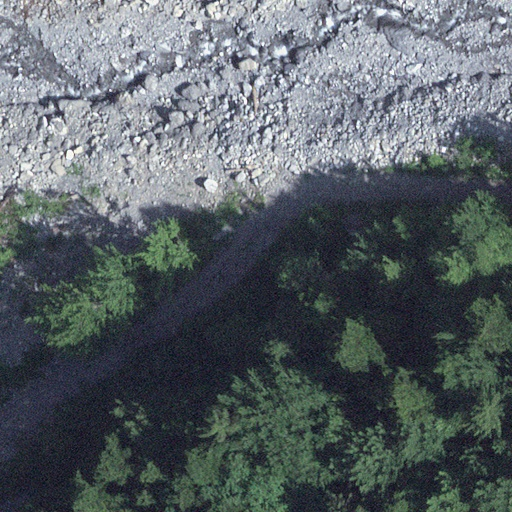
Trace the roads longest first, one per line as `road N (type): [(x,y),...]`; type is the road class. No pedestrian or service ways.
road 1 (track): [(0,427),(137,341),(334,178)]
road 2 (track): [(334,178),(511,196)]
